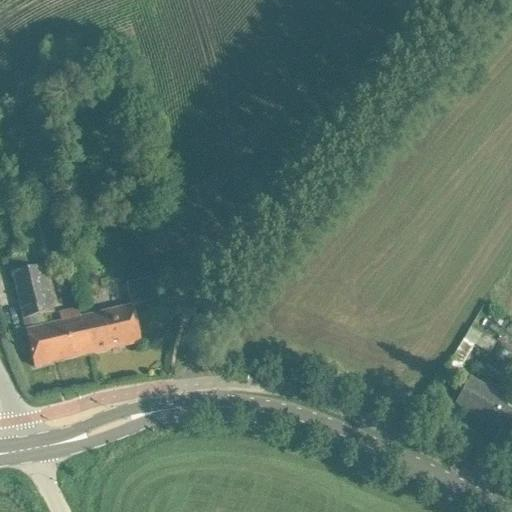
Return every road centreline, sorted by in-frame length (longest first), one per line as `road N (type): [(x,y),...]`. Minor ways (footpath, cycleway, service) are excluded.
road 1 (unclassified): [(192,406),(196,345),(262,247),(482,0)]
road 2 (secondary): [(192,406),(321,425),(502,511)]
road 3 (secondary): [(192,406),(52,430)]
